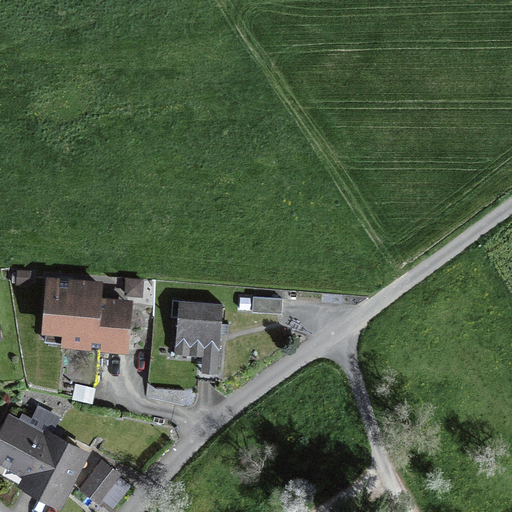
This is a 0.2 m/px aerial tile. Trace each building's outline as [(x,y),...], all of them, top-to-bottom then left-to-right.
[(32,272),(17,271),(16,285),(31,286),(32,272)] [(143,281),(124,279),(122,295),(141,297),(143,281)] [(100,285),(49,280),(43,330),(64,332),(63,344),(126,350),(131,303),(99,299),(100,285)] [(280,300),(253,297),(251,313),(278,316),(280,300)] [(222,308),(179,304),(175,352),(202,355),(200,371),(217,373),(222,308)] [(49,440),(9,419),(0,436),(0,463),(31,480),(26,489),(58,506),(87,451),(52,433),(49,440)] [(117,476),(101,463),(80,490),(96,503),(117,476)]
